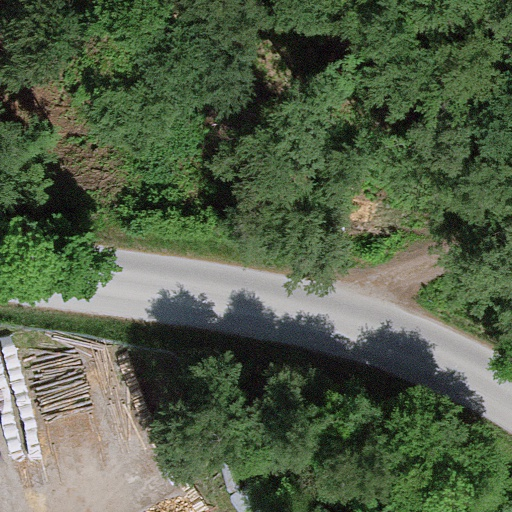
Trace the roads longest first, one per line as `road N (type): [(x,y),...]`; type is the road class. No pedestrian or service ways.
road 1 (unclassified): [(511,399),(451,361),(288,303),(0,260)]
road 2 (track): [(511,237),(402,278),(346,323)]
